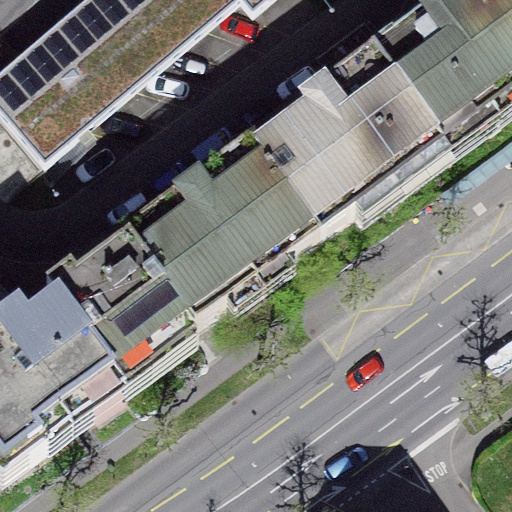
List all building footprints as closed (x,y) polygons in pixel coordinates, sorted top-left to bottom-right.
[(31,63),(0,88),(0,118),(11,132),(45,172),(90,133),(91,134),(241,7),(252,21),(276,0),(103,0),(30,62),(31,63)] [(511,0),(459,0),(435,18),(373,64),(440,154),(511,101),(511,0)] [(312,109),(250,155),(320,250),(354,225),(361,234),(450,168),(440,154),(373,64),(312,109)] [(511,167),(511,144),(440,199),(451,213),(511,167)] [(320,250),(250,155),(187,201),(142,234),(145,237),(128,249),(124,245),(122,246),(194,343),(320,250)] [(63,290),(48,301),(120,398),(194,343),(122,246),(63,290)] [(0,486),(120,398),(48,301),(47,302),(56,314),(42,325),(28,335),(19,323),(15,326),(0,336),(0,486)] [(0,309),(0,336),(15,326),(0,309)]
